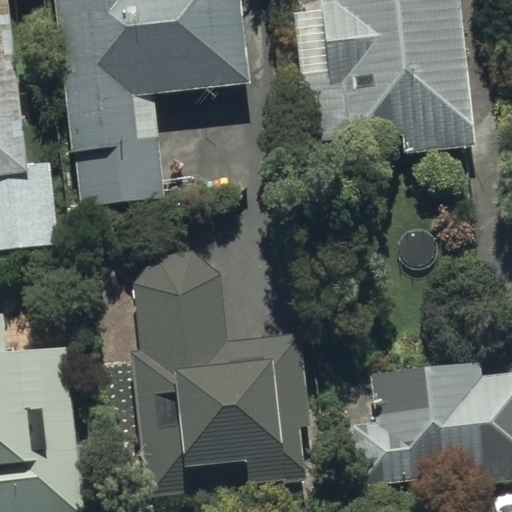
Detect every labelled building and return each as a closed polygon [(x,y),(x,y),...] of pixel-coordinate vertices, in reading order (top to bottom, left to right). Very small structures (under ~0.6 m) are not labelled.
[(52,0),(69,173),(74,172),(79,220),(162,212),(152,112),(245,102),(234,0),(52,0)] [(453,0),(328,0),(330,17),(287,21),(302,163),(401,152),(402,170),(471,163),(453,0)] [(0,263),(52,257),(46,168),(19,169),(6,1),(0,1),(0,263)] [(218,290),(129,299),(136,365),(128,366),(124,367),(137,511),(170,511),(305,499),(299,445),(305,444),(296,350),(224,357),(218,290)] [(0,334),(0,511),(79,511),(61,355),(3,362),(0,334)] [(351,498),(355,498),(475,488),(476,496),(511,493),(511,375),(368,387),(372,437),(346,439),(351,498)]
